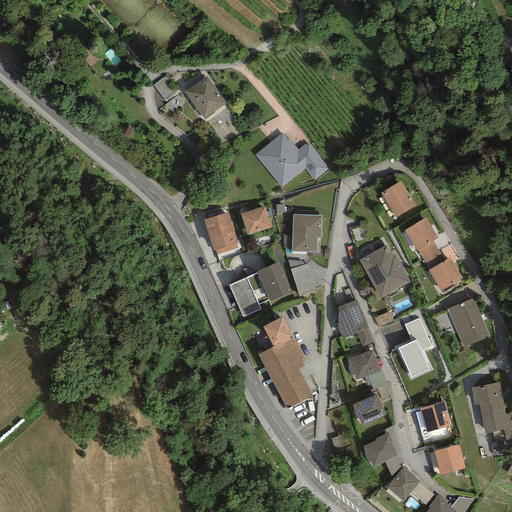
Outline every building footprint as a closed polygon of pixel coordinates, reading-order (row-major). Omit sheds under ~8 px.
[(226,103),(207,76),(185,92),(204,119),(226,103)] [(288,141),(282,133),(254,155),(281,188),(305,169),(314,180),(329,168),(308,143),(298,150),(290,140),(288,141)] [(415,206),(400,181),(381,193),(396,217),(415,206)] [(285,213),(284,204),(276,205),(276,213),(285,213)] [(264,206),(240,214),(247,235),(271,227),(264,206)] [(236,244),(237,243),(228,212),(204,220),(213,251),(215,250),(216,254),(237,248),(236,244)] [(321,215),(293,215),(292,251),(316,252),(317,238),(321,238),(321,215)] [(433,241),(438,238),(426,217),(404,230),(416,251),(418,250),(433,241)] [(429,270),(444,261),(433,241),(418,250),(429,270)] [(392,256),(386,245),(359,260),(380,299),(410,282),(395,254),(392,256)] [(440,291),(462,278),(450,257),(444,261),(429,270),(428,271),(440,291)] [(229,286),(243,317),(261,309),(259,305),(268,300),(269,302),(292,292),(278,262),(256,272),(257,273),(229,286)] [(299,296),(316,289),(308,264),(290,270),(299,296)] [(489,337),(473,298),(447,309),(463,347),(489,337)] [(368,328),(356,300),(338,307),(337,326),(343,339),(356,333),(366,328),(368,328)] [(378,327),(393,320),(389,312),(374,318),(378,327)] [(292,335),(282,317),(263,327),(273,346),(289,337),(292,335)] [(432,347),(419,318),(404,325),(412,342),(397,348),(411,378),(429,369),(421,351),(432,347)] [(362,347),(372,342),(366,328),(356,333),(362,347)] [(258,354),(287,409),(312,396),(298,369),(303,366),(301,361),(304,359),(293,338),(290,340),(289,337),(273,346),(258,354)] [(381,371),(372,350),(348,359),(356,380),(381,371)] [(391,397),(390,382),(376,388),(382,401),(391,397)] [(511,412),(505,413),(500,382),(470,387),(474,406),(478,405),(484,435),(503,432),(504,442),(511,440),(511,412)] [(386,415),(377,394),(352,405),(361,426),(386,415)] [(451,426),(444,401),(419,409),(426,433),(451,426)] [(373,468),(397,455),(391,442),(392,442),(388,433),(375,439),(376,441),(363,447),(373,468)] [(458,444),(433,451),(440,475),(465,468),(458,444)] [(420,481),(403,467),(386,487),(403,501),(410,492),(419,482),(420,481)] [(425,505),(434,495),(419,482),(410,492),(425,505)] [(456,511),(451,508),(445,503),(446,502),(438,495),(429,507),(430,508),(427,511),(456,511)] [(456,511),(463,511),(473,500),(459,497),(451,508),(456,511)]
